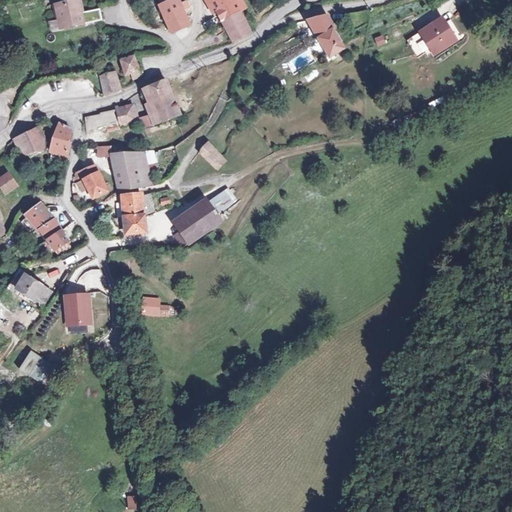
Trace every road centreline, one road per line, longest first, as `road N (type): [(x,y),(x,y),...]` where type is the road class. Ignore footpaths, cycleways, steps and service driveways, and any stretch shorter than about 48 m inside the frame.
road 1 (track): [(380,511),(461,308),(511,273)]
road 2 (residential): [(115,351),(97,248),(63,198),(78,131),(72,111)]
road 3 (tertiary): [(72,111),(248,45),(274,20)]
road 4 (track): [(115,351),(149,460),(177,511)]
road 5 (track): [(115,351),(0,426)]
